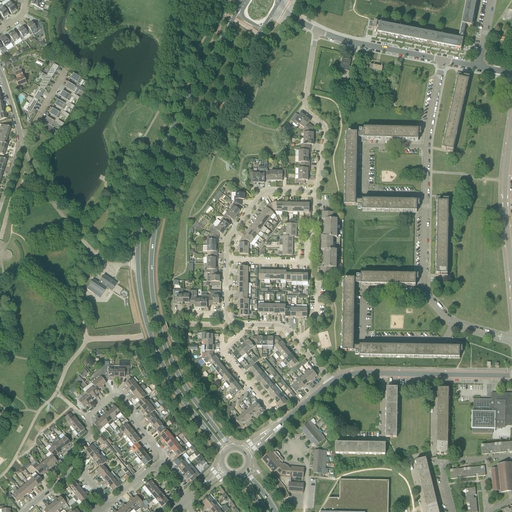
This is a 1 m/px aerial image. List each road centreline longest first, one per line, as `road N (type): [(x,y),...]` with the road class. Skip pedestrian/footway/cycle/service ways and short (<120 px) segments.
road 1 (tertiary): [(239,8),(163,143),(145,193),(137,262),(157,353),(224,453)]
road 2 (tertiary): [(231,448),(166,350),(150,262),(179,159),(263,26)]
road 3 (residential): [(453,323),(444,339),(363,337),(363,291),(424,291)]
road 4 (residential): [(77,465),(67,453),(90,433),(88,415),(121,394),(162,455),(156,467)]
road 5 (unclassified): [(330,381),(357,373),(511,376)]
road 6 (residential): [(426,195),(364,194),(365,146),(426,147)]
road 7 (residential): [(314,192),(322,134),(305,107),(314,29)]
road 8 (residential): [(66,70),(22,139),(0,72)]
road 9 (unclassified): [(511,281),(510,136)]
road 10 (unclassified): [(442,60),(314,29)]
road 11 (residential): [(280,422),(221,349),(250,325)]
road 12 (residential): [(227,259),(227,238),(264,191),(314,192)]
